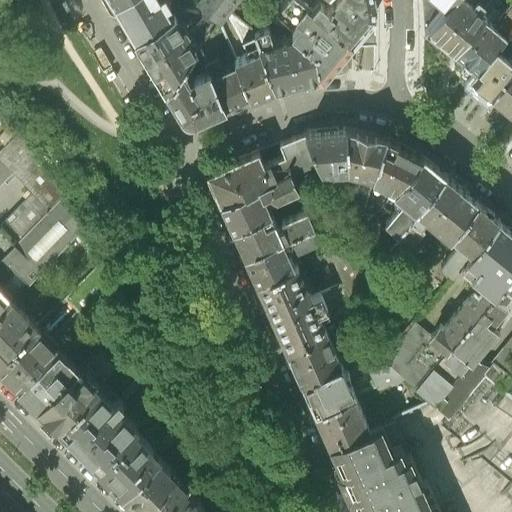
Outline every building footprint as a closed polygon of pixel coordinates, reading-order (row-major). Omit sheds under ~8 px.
[(117,0),(110,5),(129,37),(168,14),(164,7),(168,4),(165,0),(117,0)] [(235,0),(194,0),(219,20),(235,0)] [(291,16),(302,1),(301,0),(281,0),(278,4),(291,16)] [(321,0),(313,0),(309,6),(350,41),(372,15),(373,2),(372,0),(328,0),(326,3),(321,0)] [(453,49),(484,14),(480,6),(483,2),(480,0),(471,0),(470,3),(466,0),(449,0),(444,7),(427,26),(453,49)] [(511,0),(510,0),(492,22),(505,33),(511,24),(511,0)] [(347,45),(350,41),(309,6),(302,1),(291,16),(296,19),(287,30),(292,34),(313,53),(318,77),(346,72),(347,45)] [(129,37),(162,91),(182,64),(194,49),(173,12),(168,14),(129,37)] [(497,42),(505,33),(492,22),(484,14),(453,49),(467,61),(458,72),(467,78),(497,42)] [(251,26),(257,46),(272,87),(318,77),(313,53),(292,34),(274,39),(269,21),(251,26)] [(511,24),(505,33),(497,42),(508,51),(511,47),(511,24)] [(490,95),(511,67),(511,54),(508,51),(497,42),(467,78),(490,95)] [(231,57),(233,62),(248,97),(272,87),(257,46),(231,57)] [(233,62),(207,73),(223,108),(248,97),(233,62)] [(188,75),(182,64),(162,91),(180,119),(182,120),(186,121),(191,122),(223,108),(207,73),(205,68),(188,75)] [(511,67),(490,95),(511,113),(511,67)] [(0,134),(0,142),(4,146),(18,131),(10,124),(0,134)] [(302,130),(314,159),(319,170),(345,168),(344,126),(302,130)] [(345,168),(370,174),(385,134),(344,126),(345,168)] [(4,146),(0,150),(0,160),(12,172),(30,192),(2,221),(19,238),(63,195),(23,128),(18,131),(4,146)] [(208,169),(221,198),(256,184),(289,170),(303,163),(314,159),(302,130),(278,140),(283,153),(262,161),(256,148),(208,169)] [(384,187),(391,191),(423,153),(385,134),(370,174),(369,176),(385,184),(384,187)] [(400,199),(413,209),(445,172),(423,153),(391,191),(400,199)] [(0,183),(12,172),(0,160),(0,183)] [(289,170),(295,183),(309,177),(303,163),(289,170)] [(256,184),(263,191),(271,189),(276,194),(297,187),(295,183),(289,170),(256,184)] [(447,237),(450,234),(478,200),(445,172),(413,209),(408,214),(418,222),(422,217),(447,237)] [(232,223),(270,207),(263,191),(256,184),(221,198),(232,223)] [(83,227),(63,195),(19,238),(0,256),(0,257),(27,284),(83,227)] [(413,209),(400,199),(383,219),(395,229),(408,214),(413,209)] [(451,272),(465,256),(499,218),(478,200),(450,234),(457,240),(440,262),(451,272)] [(283,222),(278,224),(282,235),(314,221),(307,203),(280,215),(283,222)] [(244,251),(282,235),(278,224),(270,207),(232,223),(244,251)] [(421,225),(418,222),(408,214),(395,229),(377,250),(370,257),(377,263),(383,269),(421,225)] [(482,283),(493,292),(504,280),(511,270),(511,228),(499,218),(465,256),(475,264),(468,272),(482,283)] [(320,234),(314,221),(282,235),(288,248),(320,234)] [(370,257),(377,250),(351,227),(330,248),(351,291),(377,263),(370,257)] [(257,278),(293,262),(288,248),(282,235),(244,251),(257,278)] [(102,258),(65,295),(86,317),(117,285),(102,258)] [(271,310),(310,293),(297,261),(293,262),(257,278),(265,296),(271,310)] [(485,315),(492,321),(506,303),(505,295),(511,286),(504,280),(493,292),(481,304),(489,311),(485,315)] [(493,292),(482,283),(476,290),(470,285),(441,321),(438,318),(429,329),(425,334),(443,349),(481,304),(493,292)] [(0,308),(11,298),(0,287),(0,308)] [(310,293),(271,310),(277,324),(286,344),(326,327),(321,316),(329,312),(319,289),(310,293)] [(0,359),(36,323),(11,298),(0,308),(0,359)] [(443,349),(438,354),(458,371),(470,357),(497,326),(492,321),(485,315),(489,311),(481,304),(443,349)] [(425,334),(429,329),(415,318),(382,354),(385,357),(404,374),(414,384),(431,363),(438,354),(443,349),(425,334)] [(58,346),(36,323),(0,359),(0,367),(18,385),(58,346)] [(300,378),(340,360),(326,327),(286,344),(300,378)] [(511,330),(492,356),(511,371),(511,330)] [(58,346),(18,385),(38,405),(78,366),(58,346)] [(438,354),(431,363),(450,379),(458,371),(438,354)] [(503,385),(511,374),(511,371),(492,356),(488,362),(483,368),(503,385)] [(366,364),(375,386),(404,374),(385,357),(366,364)] [(483,368),(488,362),(470,357),(458,371),(450,379),(431,363),(414,384),(447,413),(483,368)] [(314,409),(354,392),(340,360),(300,378),(314,409)] [(97,386),(78,366),(38,405),(58,425),(97,386)] [(511,394),(485,371),(442,421),(448,426),(456,416),(464,422),(466,419),(476,428),(460,446),(475,459),(511,416),(511,394)] [(97,386),(58,425),(97,465),(134,429),(137,426),(97,386)] [(329,443),(368,424),(354,392),(314,409),(329,443)] [(359,511),(436,511),(410,452),(404,454),(400,444),(392,447),(380,419),(368,424),(329,443),(353,496),(359,511)] [(158,456),(134,429),(97,465),(123,491),(158,456)] [(186,484),(158,456),(123,491),(143,511),(157,511),(184,486),(186,484)] [(205,506),(184,486),(157,511),(203,511),(201,510),(205,506)]
